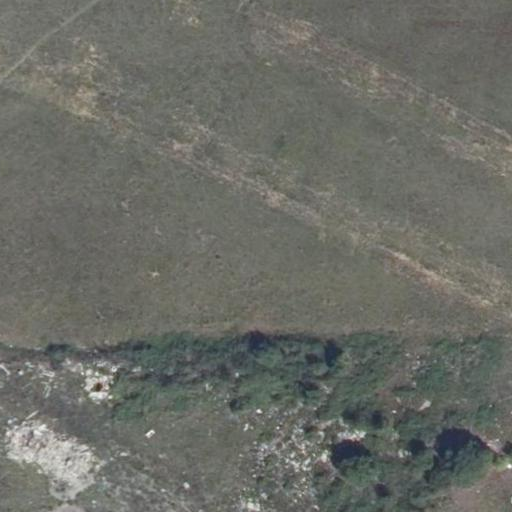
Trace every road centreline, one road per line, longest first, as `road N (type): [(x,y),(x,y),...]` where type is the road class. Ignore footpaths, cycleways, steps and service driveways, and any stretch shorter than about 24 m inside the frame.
road 1 (primary): [(15,0),(511,274)]
road 2 (primary): [(511,225),(111,0)]
